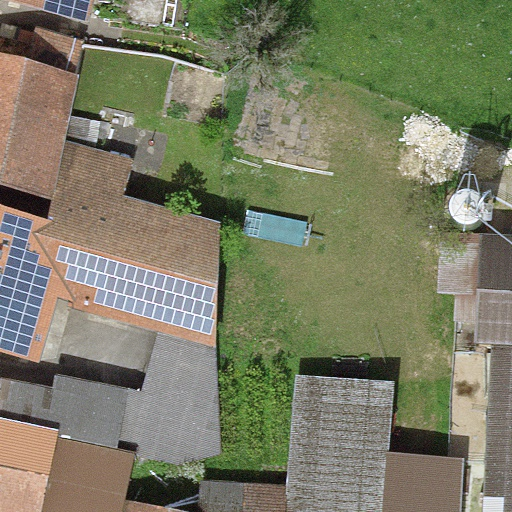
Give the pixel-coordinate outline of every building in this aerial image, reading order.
[(0,0),(0,4),(59,18),(59,16),(80,21),(85,0),(0,0)] [(67,85),(68,85),(75,52),(31,39),(30,53),(0,44),(0,126),(59,140),(62,125),(60,124),(67,85)] [(0,196),(49,208),(61,155),(56,154),(59,140),(0,126),(0,196)] [(61,155),(49,208),(0,196),(0,352),(16,357),(17,355),(33,359),(50,301),(160,331),(142,396),(125,406),(62,393),(59,406),(0,392),(0,433),(51,442),(175,469),(217,458),(211,345),(215,239),(114,212),(125,173),(61,155)] [(447,231),(455,237),(463,239),(472,238),(480,234),(485,227),(488,218),(487,209),(482,201),(475,196),(467,193),(457,194),(450,199),(444,206),(442,215),(443,224),(447,231)] [(511,511),(511,255),(479,253),(480,243),(441,241),(438,298),(477,300),(475,346),(493,347),(484,511),(511,511)] [(218,399),(220,430),(240,429),(239,398),(218,399)] [(0,433),(0,511),(36,511),(51,442),(0,433)] [(451,482),(450,482),(445,484),(440,487),(437,492),(436,498),(437,504),(441,509),(446,511),(447,511),(454,511),(457,511),(462,508),(465,503),(466,497),(465,491),(462,486),(457,483),(451,482)] [(281,511),(283,498),(203,493),(201,511),(281,511)]
